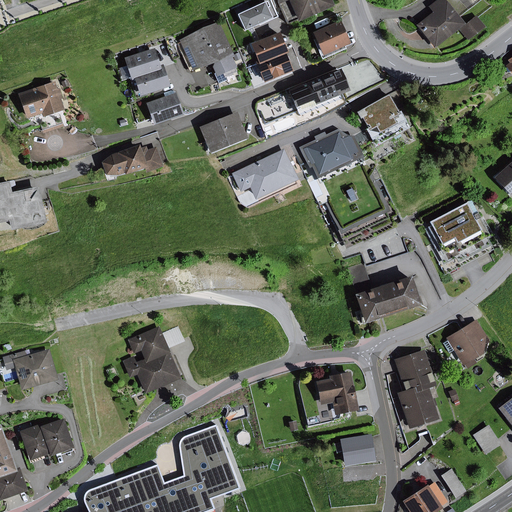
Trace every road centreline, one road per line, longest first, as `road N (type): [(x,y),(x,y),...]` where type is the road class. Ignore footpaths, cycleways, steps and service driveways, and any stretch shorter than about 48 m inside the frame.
road 1 (residential): [(32,511),(114,449),(238,378),(304,358)]
road 2 (residential): [(61,325),(133,306),(261,297),(287,312),(304,358)]
road 3 (residential): [(147,131),(372,45)]
road 4 (residential): [(228,162),(354,108),(407,71)]
road 5 (residential): [(365,352),(458,305),(511,262)]
road 6 (residential): [(365,352),(391,462),(388,511)]
